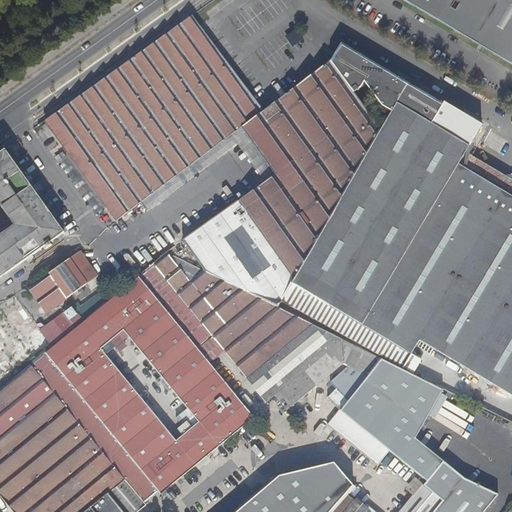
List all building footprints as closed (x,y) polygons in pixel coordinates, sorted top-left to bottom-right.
[(511,0),(404,0),(443,24),(485,49),(511,65),(511,0)] [(240,128),(263,110),(199,24),(192,15),(45,120),(68,152),(106,206),(116,220),(240,128)] [(356,51),(341,41),(332,56),(334,57),(339,54),(341,53),(342,52),(345,52),(351,52),(352,52),(354,53),(355,53),(356,51)] [(382,129),(409,83),(356,51),(355,53),(354,53),(352,52),(351,52),(345,52),(342,52),(341,53),(339,54),(334,57),(332,56),(330,59),(382,129)] [(263,110),(240,128),(248,138),(265,125),(292,160),(274,174),(183,240),(205,271),(278,307),(292,283),(382,129),(330,59),(263,110)] [(409,83),(382,129),(292,283),(332,308),(453,104),(444,99),(442,102),(409,83)] [(483,121),(453,104),(332,308),(367,329),(463,167),(458,164),(483,121)] [(265,125),(248,138),(274,174),(292,160),(265,125)] [(23,145),(19,138),(11,144),(16,151),(23,145)] [(106,206),(68,152),(58,159),(97,213),(106,206)] [(5,154),(0,157),(0,281),(63,237),(5,154)] [(511,195),(463,167),(367,329),(411,355),(419,341),(511,395),(511,195)] [(94,277),(96,275),(79,251),(28,287),(45,312),(86,283),(90,289),(99,283),(94,277)] [(202,270),(167,252),(149,266),(110,298),(0,388),(0,495),(13,511),(63,511),(215,370),(209,363),(204,356),(219,344),(228,357),(280,308),(278,307),(278,308),(247,293),(204,272),(202,270)] [(136,264),(113,282),(117,287),(140,269),(136,264)] [(319,327),(280,308),(228,357),(265,403),(272,397),(284,411),(347,361),(369,373),(381,358),(358,346),(357,347),(356,347),(355,346),(355,345),(321,329),(320,329),(319,329),(319,328),(319,327)] [(224,352),(219,344),(204,356),(209,363),(224,352)] [(381,358),(369,373),(338,411),(367,436),(368,434),(387,449),(441,388),(381,358)] [(251,414),(215,370),(63,511),(122,511),(108,493),(124,480),(141,502),(251,414)] [(461,477),(415,439),(429,416),(441,394),(444,389),(441,388),(387,449),(426,481),(430,485),(427,489),(441,501),(459,479),(461,477)] [(435,420),(448,398),(441,394),(429,416),(435,420)] [(356,484),(342,471),(323,467),(312,481),(325,498),(334,509),(347,494),(354,486),(356,484)] [(320,503),(305,485),(298,491),(286,477),(273,483),(237,511),(315,511),(313,509),(320,503)] [(491,492),(471,482),(461,477),(459,479),(441,501),(432,511),(483,511),(495,498),(497,495),(491,492)] [(414,496),(423,485),(414,478),(406,489),(414,496)] [(132,511),(143,504),(141,502),(124,480),(108,493),(122,511),(132,511)] [(331,511),(334,509),(325,498),(312,481),(305,485),(320,503),(313,509),(315,511),(331,511)] [(401,511),(367,511),(353,499),(347,494),(334,509),(331,511),(432,511),(441,501),(427,489),(430,485),(426,481),(423,485),(414,496),(401,511)] [(347,494),(353,499),(360,491),(354,486),(347,494)]
